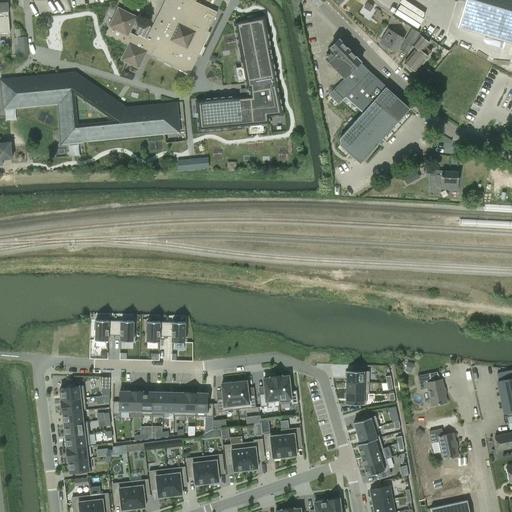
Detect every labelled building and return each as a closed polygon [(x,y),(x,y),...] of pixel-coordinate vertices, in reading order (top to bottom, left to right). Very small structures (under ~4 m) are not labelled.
[(0,0),(0,33),(9,32),(8,11),(8,2),(0,3),(0,0)] [(111,23),(105,34),(119,41),(128,45),(122,59),(121,60),(138,68),(146,51),(152,54),(151,56),(171,66),(187,73),(189,74),(199,54),(210,32),(208,30),(217,11),(196,0),(195,0),(165,0),(146,38),(138,34),(138,36),(130,32),(137,17),(130,13),(125,11),(119,8),(111,23)] [(511,43),(511,0),(465,0),(458,27),(511,43)] [(375,6),(370,2),(366,8),(371,12),(375,6)] [(204,100),(196,101),(199,130),(206,129),(206,130),(230,127),(242,126),(248,126),(263,124),(269,124),(268,116),(282,115),(278,94),(276,85),(277,85),(272,60),(271,60),(269,47),(270,47),(264,17),(234,23),(239,46),(242,58),(241,58),(243,66),(245,81),(247,88),(247,89),(250,88),(250,96),(240,97),(234,98),(234,97),(203,100),(204,100)] [(401,30),(402,30),(408,33),(411,28),(393,19),(388,28),(393,31),(395,27),(401,30)] [(406,54),(412,45),(419,33),(412,28),(399,49),(406,54)] [(395,52),(403,38),(388,29),(380,42),(395,52)] [(424,47),(425,46),(428,42),(420,36),(413,44),(416,47),(404,63),(414,71),(427,56),(426,56),(430,51),(424,47)] [(14,38),(16,58),(28,57),(26,37),(14,38)] [(361,63),(356,58),(339,40),(331,48),(333,51),(326,58),(345,78),(360,64),(361,63)] [(107,67),(110,63),(101,58),(99,63),(107,67)] [(360,164),(410,110),(360,64),(345,78),(328,94),(341,107),(347,101),(363,115),(339,141),(340,143),(339,144),(360,164)] [(415,79),(422,85),(432,72),(425,67),(415,79)] [(70,78),(70,73),(50,75),(21,78),(21,82),(1,84),(2,91),(2,98),(3,98),(3,105),(16,104),(17,108),(58,104),(61,130),(59,130),(61,144),(83,142),(83,141),(166,133),(165,130),(179,128),(178,121),(178,114),(177,114),(177,107),(169,108),(169,107),(156,109),(156,105),(127,107),(127,108),(126,108),(81,77),(70,78)] [(0,136),(0,165),(3,166),(3,160),(13,159),(11,141),(5,142),(1,142),(0,136)] [(208,158),(178,160),(178,170),(208,168),(208,158)] [(428,176),(435,176),(435,182),(435,184),(436,185),(437,187),(438,187),(440,188),(441,188),(458,189),(459,171),(441,171),(440,171),(438,170),(428,169),(428,176)] [(409,175),(412,181),(419,177),(416,171),(409,175)] [(94,322),(94,330),(95,330),(95,340),(108,341),(108,335),(114,335),(114,325),(114,320),(96,320),(95,323),(94,322)] [(114,325),(114,335),(120,335),(120,341),(133,341),(133,331),(135,331),(135,323),(133,323),(133,321),(114,320),(114,325)] [(146,324),(145,331),(147,331),(146,341),(159,342),(160,336),(166,336),(166,326),(166,322),(147,321),(147,324),(146,324)] [(166,326),(166,336),(172,336),(171,342),(184,342),(185,332),(186,332),(186,325),(185,325),(185,322),(166,322),(166,326)] [(414,364),(407,361),(404,371),(411,373),(414,364)] [(346,371),(346,382),(369,382),(369,371),(361,371),(361,367),(353,367),(353,371),(346,371)] [(511,371),(498,374),(499,381),(511,378),(511,371)] [(430,406),(446,402),(441,379),(430,381),(428,373),(417,376),(420,389),(426,388),(430,406)] [(270,400),(278,399),(277,388),(276,376),(270,377),(270,378),(263,379),(265,393),(259,394),(260,407),(267,406),(267,401),(270,400)] [(278,399),(279,404),(291,403),(291,405),(298,404),(296,390),(290,391),(288,376),(282,377),(281,376),(276,376),(277,388),(278,399)] [(511,378),(497,381),(504,413),(507,413),(508,417),(506,417),(509,429),(511,428),(511,378)] [(234,383),(234,382),(232,383),(232,381),(224,382),(224,384),(221,384),(223,398),(217,399),(218,412),(225,411),(225,410),(234,409),(237,409),(234,383)] [(246,381),(234,382),(234,383),(237,409),(249,408),(256,407),(254,395),(248,395),(246,381)] [(346,382),(346,393),(366,393),(366,394),(368,394),(369,382),(346,382)] [(66,387),(60,388),(61,400),(85,398),(83,385),(74,386),(74,385),(66,386),(66,387)] [(109,386),(101,387),(102,396),(104,396),(109,395),(109,386)] [(131,412),(131,410),(130,410),(131,400),(131,392),(130,392),(120,391),(119,401),(113,401),(113,414),(120,414),(120,412),(131,412)] [(142,392),(142,391),(130,391),(130,392),(131,392),(131,400),(130,410),(131,410),(138,410),(141,410),(141,400),(142,392)] [(152,410),(162,410),(163,410),(163,392),(153,392),(152,391),(152,392),(152,406),(152,410)] [(152,413),(152,410),(152,406),(152,392),(142,392),(141,400),(141,410),(141,415),(152,415),(152,413)] [(163,410),(162,410),(162,413),(173,413),(174,413),(174,393),(174,392),(174,393),(166,393),(163,392),(163,410)] [(196,393),(184,392),(184,393),(185,393),(184,416),(196,416),(196,411),(195,411),(195,400),(196,393)] [(184,393),(174,393),(174,413),(173,413),(173,415),(178,416),(184,416),(185,393),(184,393)] [(196,393),(195,400),(195,411),(196,411),(206,411),(206,416),(213,416),(213,403),(207,403),(207,393),(196,393)] [(346,393),(345,404),(366,405),(366,394),(366,393),(346,393)] [(61,400),(62,413),(63,413),(63,412),(81,410),(81,411),(86,410),(85,398),(61,400)] [(81,410),(63,412),(63,413),(64,424),(73,423),(83,422),(81,411),(81,410)] [(360,420),(353,422),(357,433),(376,427),(376,428),(379,427),(375,416),(368,418),(367,416),(359,418),(360,420)] [(87,434),(89,433),(87,421),(84,421),(83,422),(73,423),(64,424),(66,436),(87,434)] [(376,427),(357,433),(360,443),(379,438),(376,428),(376,427)] [(228,428),(221,429),(222,439),(229,438),(228,428)] [(281,430),(281,432),(282,432),(285,456),(290,456),(290,457),(296,457),(296,455),(297,455),(296,441),(301,440),(299,428),(281,430)] [(431,443),(438,442),(442,459),(457,456),(453,433),(442,435),(441,428),(428,431),(431,443)] [(202,439),(211,438),(210,431),(202,435),(202,439)] [(282,432),(281,432),(264,434),(265,449),(271,448),(272,458),(274,458),(274,459),(280,458),(280,457),(285,456),(282,432)] [(497,451),(511,447),(511,432),(494,436),(497,451)] [(88,446),(90,446),(89,433),(87,434),(66,436),(66,440),(67,448),(88,446)] [(360,443),(357,444),(361,454),(382,448),(379,438),(360,443)] [(242,443),(246,470),(250,469),(250,471),(256,470),(256,468),(258,468),(256,454),(264,453),(262,439),(254,440),(254,442),(242,443)] [(127,452),(144,450),(144,443),(126,445),(127,452)] [(241,470),(246,470),(242,443),(225,445),(227,462),(232,461),(234,471),(235,471),(235,472),(241,472),(241,470)] [(89,456),(88,446),(67,448),(66,448),(68,461),(69,460),(68,460),(87,458),(89,458),(89,456)] [(382,448),(361,454),(364,465),(385,458),(382,448)] [(204,456),(207,483),(211,483),(211,484),(218,483),(217,482),(219,482),(217,468),(223,467),(222,454),(204,456)] [(203,484),(207,483),(204,456),(186,458),(188,475),(194,475),(195,484),(196,484),(196,486),(203,485),(203,484)] [(69,460),(70,472),(88,470),(88,465),(87,458),(68,460),(69,460)] [(385,458),(364,465),(367,476),(376,473),(378,479),(391,475),(385,458)] [(185,467),(167,469),(170,496),(174,495),(174,497),(181,496),(181,494),(182,494),(180,480),(186,480),(185,467)] [(170,496),(167,469),(149,471),(151,488),(157,487),(158,497),(159,497),(160,498),(166,497),(166,496),(170,496)] [(460,470),(429,476),(433,496),(465,490),(460,470)] [(87,478),(74,479),(75,485),(78,487),(88,485),(87,478)] [(148,479),(130,481),(133,508),(137,508),(138,509),(144,508),(144,507),(145,507),(144,493),(149,492),(148,479)] [(133,508),(130,481),(112,484),(114,500),(120,500),(121,510),(123,509),(123,511),(129,510),(129,509),(133,508)] [(370,489),(372,502),(392,499),(389,485),(370,489)] [(90,495),(91,511),(103,511),(103,507),(109,506),(107,493),(90,495)] [(91,511),(90,495),(72,497),(73,511),(91,511)] [(328,501),(327,501),(327,511),(340,511),(339,499),(327,500),(328,501)] [(372,502),(374,511),(393,511),(394,511),(392,499),(372,502)] [(327,511),(327,501),(324,501),(324,500),(317,501),(317,502),(314,502),(315,511),(327,511)] [(469,511),(466,500),(429,508),(430,511),(469,511)]
